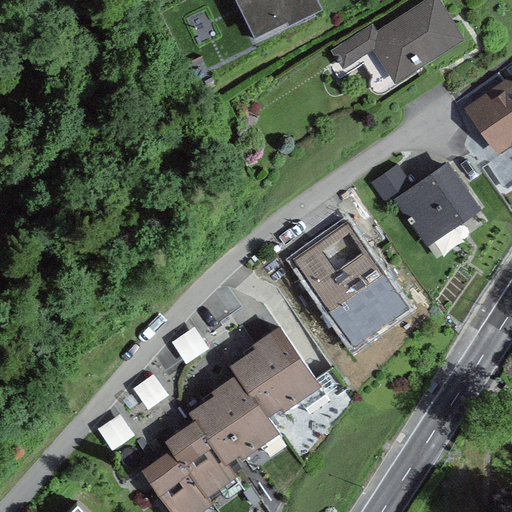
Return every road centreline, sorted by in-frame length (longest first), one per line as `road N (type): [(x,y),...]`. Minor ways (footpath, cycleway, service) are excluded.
road 1 (residential): [(442,112),(239,254),(3,511)]
road 2 (secondary): [(382,511),(511,310)]
